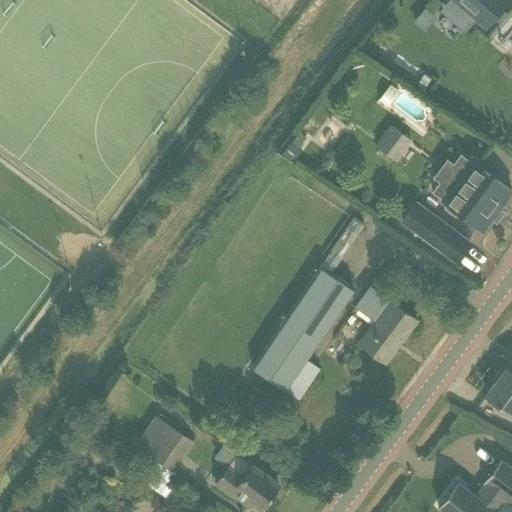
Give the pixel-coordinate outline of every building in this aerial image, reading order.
[(445,0),(476,23),(493,0),(445,0)] [(424,31),(436,17),(425,7),(412,21),(424,31)] [(413,140),(390,123),(375,145),(379,148),(375,153),(388,163),(392,158),(397,161),(413,140)] [(283,152),(293,160),(302,149),(299,146),(293,142),(291,141),(283,152)] [(456,216),(460,211),(484,229),(511,191),(511,190),(470,160),(442,198),(448,202),(444,208),(456,216)] [(455,260),(470,241),(418,203),(404,222),(455,260)] [(319,266),(252,367),(284,389),(306,358),(353,289),(330,273),(319,266)] [(355,306),(375,321),(360,342),(386,361),(417,319),(391,300),(390,301),(369,286),(355,306)] [(511,371),(506,367),(486,393),(511,412),(511,371)] [(320,381),(313,376),(308,384),(315,389),(320,381)] [(157,416),(151,425),(137,446),(157,460),(172,470),(192,440),(157,416)] [(305,433),(284,419),(274,433),(295,448),(305,433)] [(251,465),(237,455),(246,443),(232,432),(215,456),(228,466),(216,481),(251,507),(255,501),(262,506),(270,495),(272,497),(278,488),(276,487),(279,483),(252,464),(251,465)] [(511,501),(511,467),(500,459),(484,481),(486,482),(476,495),(457,480),(438,505),(446,511),(496,511),(498,511),(497,510),(506,498),(511,501)]
